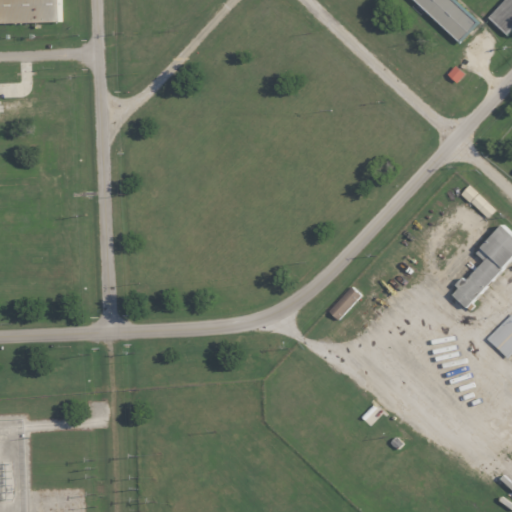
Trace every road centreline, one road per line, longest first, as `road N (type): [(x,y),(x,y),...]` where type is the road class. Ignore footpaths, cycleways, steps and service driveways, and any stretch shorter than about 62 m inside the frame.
road 1 (residential): [(110,329),(240,326),(297,305),(511,82)]
road 2 (residential): [(97,0),(110,329)]
road 3 (residential): [(511,185),(310,0)]
road 4 (residential): [(104,127),(239,0)]
road 5 (residential): [(110,329),(116,511)]
